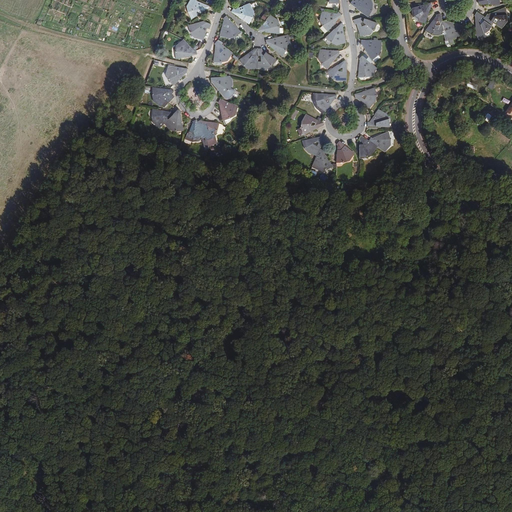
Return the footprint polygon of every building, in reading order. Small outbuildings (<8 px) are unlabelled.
[(209,6),(194,0),(190,0),(189,3),(188,3),(187,6),(186,12),(190,19),(205,9),(207,10),(209,6)] [(359,0),(354,2),(352,1),(349,4),(368,18),(372,12),(372,7),(370,2),(368,0),(359,0)] [(250,8),(248,4),(234,9),(232,8),(230,12),(248,25),(253,19),(253,13),(253,12),(251,8),(250,8)] [(432,8),(431,4),(413,10),(414,15),(413,15),(414,19),(417,23),(425,26),(430,9),(432,8)] [(488,16),(486,15),(485,18),(476,13),(473,17),(475,19),(476,35),(483,35),(489,34),(488,32),(488,31),(490,30),(489,30),(491,28),(490,26),(492,23),(501,29),(504,24),(505,24),(506,20),(508,20),(508,15),(505,9),(488,16)] [(318,28),(324,34),(327,32),(342,15),(339,12),(337,15),(322,13),(321,15),(320,15),(320,20),(319,20),(320,26),(318,28)] [(241,32),(240,31),(226,14),(222,18),(223,20),(219,33),(224,34),(225,36),(229,36),(234,36),(241,32)] [(457,38),(458,39),(463,34),(465,27),(447,22),(446,20),(442,21),(440,14),(435,16),(436,18),(434,20),(426,31),(431,36),(436,37),(442,36),(443,37),(444,37),(445,42),(444,43),(445,47),(446,47),(447,49),(450,48),(449,46),(453,45),(452,39),(453,39),(457,38)] [(269,16),(257,31),(260,34),(261,32),(279,34),(280,26),(278,22),(276,22),(275,19),(273,20),(269,16)] [(376,23),(373,22),(360,18),(353,20),(355,26),(357,25),(359,34),(363,34),(364,35),(368,34),(369,34),(373,32),(376,23)] [(188,25),(188,26),(189,33),(193,37),(194,36),(198,38),(198,37),(203,39),(207,28),(209,29),(211,23),(204,21),(188,25)] [(342,44),(345,44),(343,28),(344,26),(341,23),(324,37),(330,45),(336,47),(337,45),(342,45),(342,44)] [(273,39),(273,38),(264,40),(266,45),(268,45),(281,56),(282,56),(284,36),(273,39)] [(174,50),(176,58),(197,54),(197,50),(194,50),(183,39),(180,42),(179,42),(176,46),(174,50)] [(215,44),(214,51),(212,62),(220,64),(223,62),(224,61),(227,59),(227,58),(230,54),(221,46),(220,45),(215,41),(213,43),(215,44)] [(379,43),(360,41),(360,46),(361,46),(371,61),(377,58),(380,54),(380,48),(379,48),(379,43)] [(262,48),(257,48),(253,48),(253,49),(238,59),(242,66),(246,68),(252,70),(257,69),(257,68),(261,68),(262,69),(266,69),(267,69),(272,67),(276,60),(262,50),(262,48)] [(339,56),(339,52),(320,51),(319,55),(318,56),(318,59),(317,59),(319,65),(326,70),(330,65),(337,56),(339,56)] [(366,58),(363,56),(362,58),(360,57),(358,60),(359,61),(357,78),(364,80),(369,78),(369,76),(373,75),(372,73),(375,69),(365,61),(366,58)] [(342,79),(346,79),(346,64),(347,63),(344,59),(332,68),(327,72),(331,79),(336,80),(337,80),(339,80),(341,81),(342,79)] [(187,68),(169,63),(167,70),(166,70),(166,74),(166,79),(173,85),(184,73),(186,73),(187,68)] [(228,78),(209,79),(210,82),(212,82),(222,97),(230,93),(231,88),(230,88),(231,83),(229,82),(228,78)] [(476,90),(477,85),(468,81),(466,86),(476,90)] [(167,89),(152,88),(150,96),(153,100),(154,100),(156,103),(158,103),(162,106),(167,100),(169,102),(174,96),(172,94),(174,91),(171,88),(169,89),(167,89)] [(377,98),(374,89),(353,95),(354,100),(356,100),(367,109),(371,106),(374,102),(377,98)] [(323,109),(326,112),(334,101),(336,101),(336,95),(315,95),(315,102),(317,106),(319,106),(321,109),(323,109)] [(218,103),(221,121),(229,120),(233,116),(233,115),(235,112),(234,111),(236,107),(217,100),(216,102),(218,103)] [(150,110),(148,117),(149,122),(151,122),(153,125),(154,125),(157,128),(163,122),(167,126),(166,127),(167,127),(170,129),(170,130),(174,132),(184,129),(181,115),(181,112),(177,108),(173,113),(170,110),(167,112),(150,110)] [(384,113),(377,109),(368,123),(365,123),(365,128),(384,129),(385,125),(386,124),(386,120),(384,113)] [(323,126),(321,121),(320,122),(306,115),(304,119),(303,119),(301,122),(300,122),(300,128),(300,129),(297,130),(301,137),(323,126)] [(193,122),(184,137),(190,141),(195,141),(199,140),(199,138),(204,136),(209,144),(214,142),(211,137),(214,135),(215,135),(219,131),(219,123),(218,122),(201,120),(200,119),(196,120),(195,118),(192,120),(193,122)] [(367,137),(365,139),(367,140),(366,141),(360,136),(356,140),(358,142),(358,159),(359,159),(362,159),(366,159),(370,157),(373,152),(376,147),(383,152),(386,149),(387,149),(390,145),(391,140),(387,133),(370,139),(367,137)] [(302,141),(302,149),(305,153),(310,155),(311,155),(314,156),(316,155),(311,166),(312,167),(315,168),(315,169),(320,171),(321,172),(325,172),(331,168),(335,166),(335,164),(340,166),(347,164),(347,162),(350,160),(350,158),(353,155),(353,154),(338,141),(334,145),(336,147),(334,164),(331,164),(330,165),(322,152),(323,150),(319,149),(324,138),(319,136),(318,138),(306,140),(302,141)]
